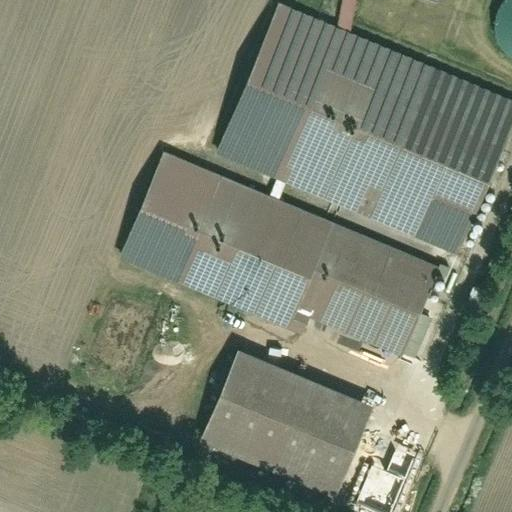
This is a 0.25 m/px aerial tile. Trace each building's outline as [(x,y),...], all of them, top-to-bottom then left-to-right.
[(511,136),(511,94),(289,0),(285,0),(222,150),(463,252),(511,136)] [(511,48),(511,0),(506,8),(502,19),(503,31),(507,42),(511,48)] [(445,265),(171,150),(126,255),(309,331),(315,315),(408,354),(445,265)] [(459,274),(452,298),(468,303),(475,278),(459,274)] [(482,312),(492,289),(476,283),(467,305),(482,312)] [(382,401),(247,345),(208,438),(344,494),(382,401)]
